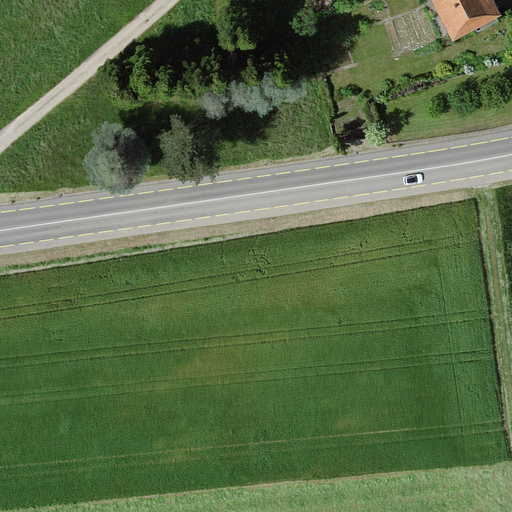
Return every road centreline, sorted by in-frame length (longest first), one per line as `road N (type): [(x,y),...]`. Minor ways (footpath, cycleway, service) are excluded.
road 1 (secondary): [(0,232),(511,149)]
road 2 (residential): [(0,143),(170,0)]
